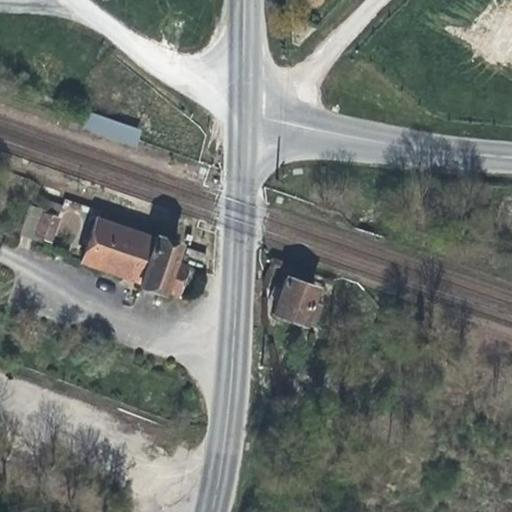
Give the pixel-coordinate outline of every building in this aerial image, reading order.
[(135,148),(141,131),(90,111),(83,128),(135,148)] [(51,243),(60,216),(29,207),(21,234),(51,243)] [(75,250),(132,269),(147,226),(89,207),(75,250)] [(148,224),(147,226),(132,269),(132,271),(168,283),(178,253),(166,249),(172,232),(148,224)] [(302,287),(306,271),(279,260),(265,298),(306,314),(313,292),(302,287)]
